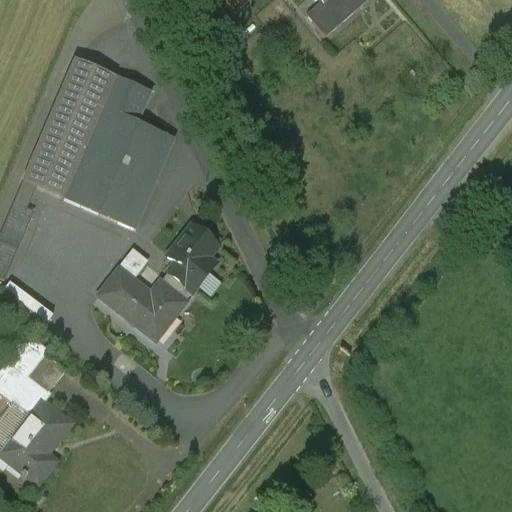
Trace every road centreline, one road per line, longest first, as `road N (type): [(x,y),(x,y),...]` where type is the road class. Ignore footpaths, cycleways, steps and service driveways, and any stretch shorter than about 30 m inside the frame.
road 1 (unclassified): [(140,0),(289,320),(317,346)]
road 2 (secondary): [(317,346),(511,99)]
road 3 (secondary): [(188,511),(317,346)]
road 4 (unclassified): [(317,346),(397,511)]
